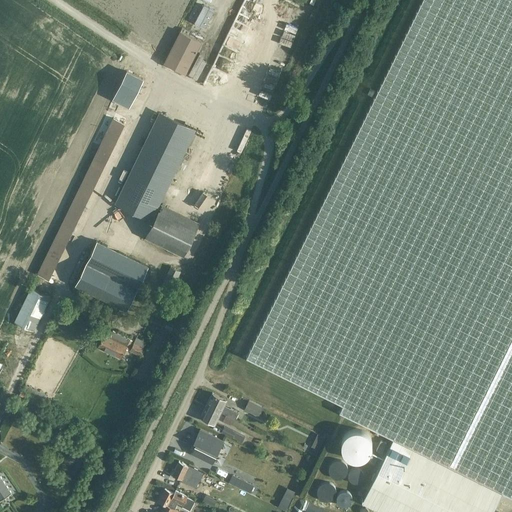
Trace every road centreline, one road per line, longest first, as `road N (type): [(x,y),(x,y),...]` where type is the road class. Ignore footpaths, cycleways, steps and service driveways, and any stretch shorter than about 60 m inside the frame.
road 1 (unknown): [(41,337),(152,112),(163,74)]
road 2 (unclassified): [(231,271),(111,511)]
road 3 (unclassified): [(134,511),(198,379),(231,271)]
road 4 (unclassified): [(268,125),(163,74),(49,0)]
road 5 (unclassified): [(251,231),(353,21)]
road 6 (unclassified): [(353,21),(290,110),(268,125)]
